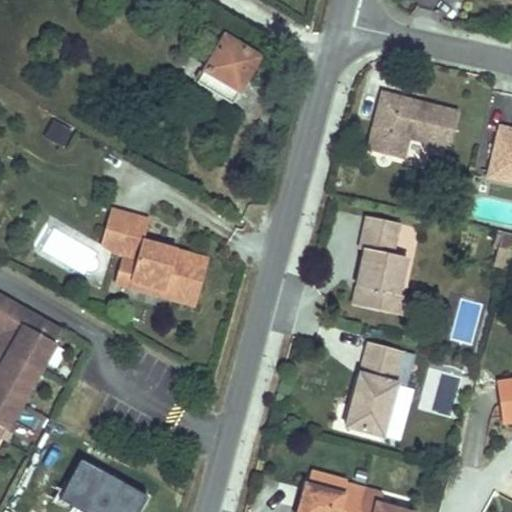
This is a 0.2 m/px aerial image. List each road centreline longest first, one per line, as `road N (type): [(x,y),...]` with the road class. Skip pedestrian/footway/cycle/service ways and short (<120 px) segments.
road 1 (tertiary): [(342,23),(205,511)]
road 2 (residential): [(511,60),(342,23)]
